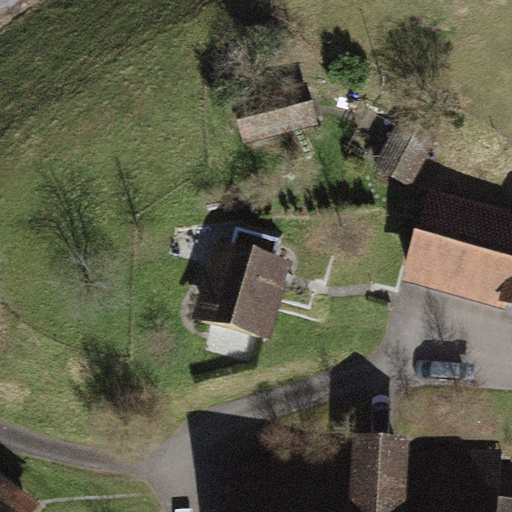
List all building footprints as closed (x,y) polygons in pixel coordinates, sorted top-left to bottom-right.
[(305,88),(237,104),(247,143),(316,129),(305,88)] [(511,217),(440,197),(414,289),(511,317),(511,217)] [(299,275),(232,257),(213,328),(280,346),(299,275)] [(509,511),(511,474),(247,466),(245,511),(509,511)] [(0,511),(52,511),(0,475),(0,511)]
